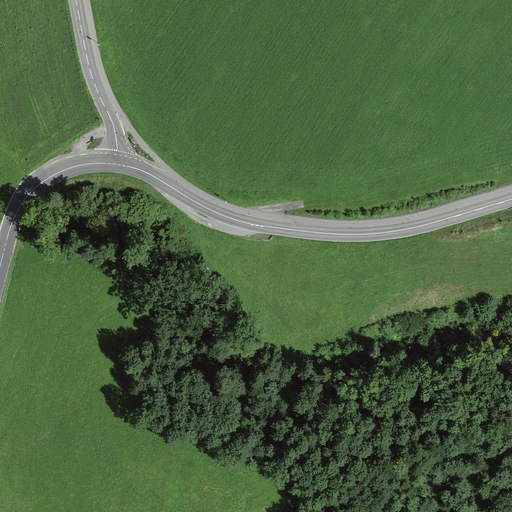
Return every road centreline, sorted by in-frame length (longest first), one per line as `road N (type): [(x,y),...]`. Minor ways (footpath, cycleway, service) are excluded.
road 1 (tertiary): [(116,164),(227,217),(328,234),(405,230),(511,199)]
road 2 (tertiary): [(0,271),(23,199),(63,170),(116,164)]
road 3 (tertiary): [(77,0),(116,164)]
